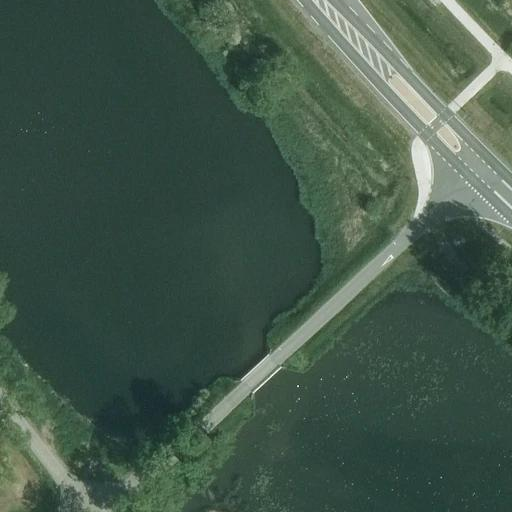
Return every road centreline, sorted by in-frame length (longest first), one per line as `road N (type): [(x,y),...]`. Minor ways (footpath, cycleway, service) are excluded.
road 1 (unclassified): [(86,509),(174,454),(470,179)]
road 2 (secondary): [(302,0),(470,179)]
road 3 (secondary): [(487,160),(332,0)]
road 4 (unclassified): [(86,509),(0,400)]
